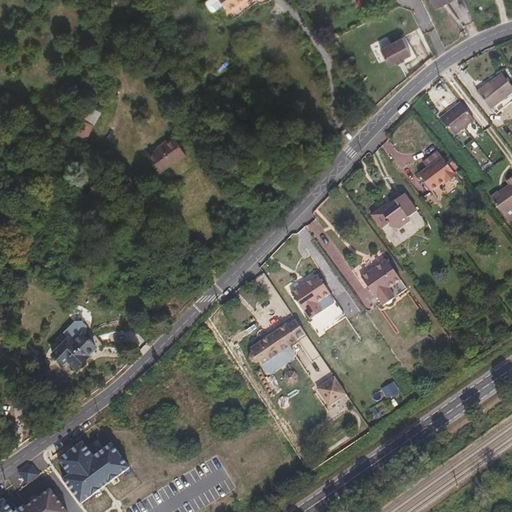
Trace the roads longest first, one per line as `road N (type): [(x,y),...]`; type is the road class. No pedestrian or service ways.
road 1 (residential): [(0,472),(147,358),(427,75),(511,28)]
road 2 (secondary): [(304,511),(511,370)]
